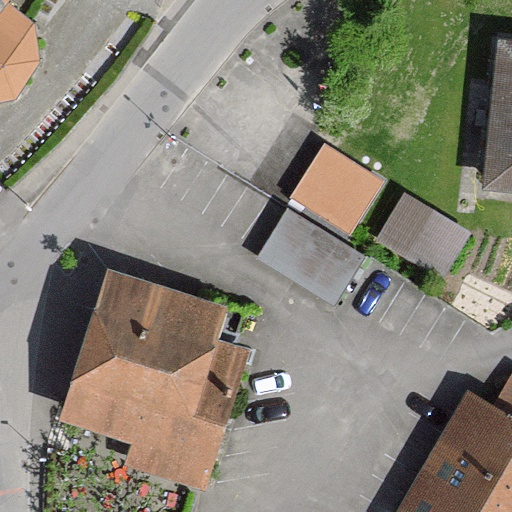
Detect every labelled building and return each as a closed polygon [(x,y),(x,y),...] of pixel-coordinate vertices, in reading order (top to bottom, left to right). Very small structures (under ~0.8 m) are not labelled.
[(0,0),(0,99),(16,97),(37,61),(33,26),(5,6),(9,0),(0,0)] [(511,50),(479,49),(470,203),(511,205),(511,50)] [(405,184),(380,230),(447,267),(472,221),(405,184)] [(260,252),(341,291),(366,240),(286,201),(260,252)] [(194,416),(231,301),(104,265),(59,426),(133,443),(125,470),(206,493),(226,425),(194,416)] [(388,511),(511,511),(511,416),(461,387),(388,511)]
